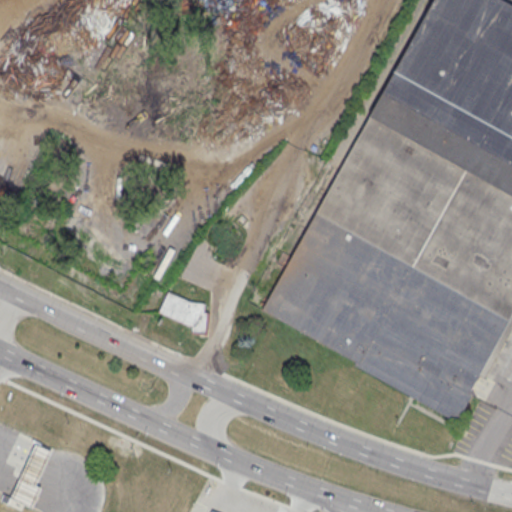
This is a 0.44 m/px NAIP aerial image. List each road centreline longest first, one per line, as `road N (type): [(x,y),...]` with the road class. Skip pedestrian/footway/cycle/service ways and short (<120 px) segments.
road 1 (secondary): [(0,354),(221,455),(378,511)]
road 2 (secondary): [(511,496),(366,453),(178,371)]
road 3 (secondary): [(178,371),(0,288)]
